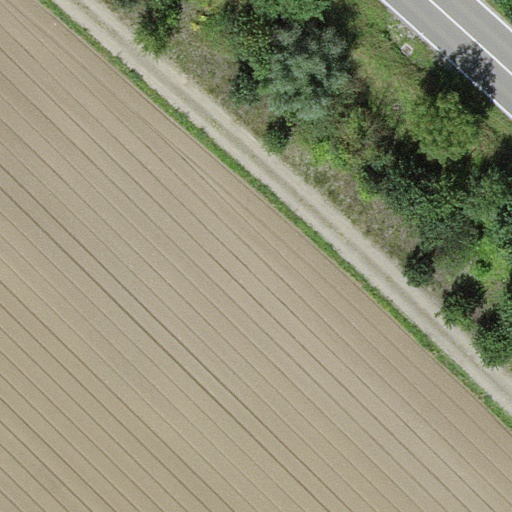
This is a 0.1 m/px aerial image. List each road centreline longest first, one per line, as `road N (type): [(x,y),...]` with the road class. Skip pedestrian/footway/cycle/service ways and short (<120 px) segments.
road 1 (track): [(67,0),(511,373)]
road 2 (secondary): [(511,80),(421,0)]
